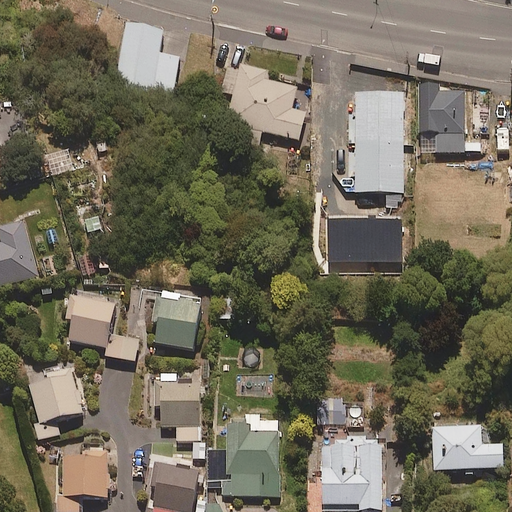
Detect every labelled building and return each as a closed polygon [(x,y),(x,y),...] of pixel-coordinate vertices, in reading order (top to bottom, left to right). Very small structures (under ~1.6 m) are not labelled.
[(159,53),(163,31),(126,24),(115,82),(173,93),(179,57),(159,53)] [(297,88),(263,79),(265,72),(254,69),(228,62),(212,127),(259,138),(261,131),(299,140),(306,113),(291,110),(297,88)] [(436,134),(436,153),(465,153),(465,134),(488,134),(488,92),(439,92),(439,84),(419,84),(419,134),(436,134)] [(403,193),(404,96),(356,95),(356,192),(403,193)] [(403,217),(329,218),(330,273),(403,272),(403,217)] [(0,227),(1,232),(0,232),(0,287),(38,278),(24,221),(0,227)] [(202,298),(179,294),(164,291),(154,343),(193,350),(202,298)] [(76,297),(69,342),(105,347),(104,359),(134,363),(137,340),(109,336),(114,303),(76,297)] [(39,441),(61,435),(56,420),(67,416),(84,411),(70,365),(46,373),(48,380),(29,386),(41,425),(35,427),(39,441)] [(201,375),(156,375),(156,426),(177,426),(177,441),(201,441),(201,375)] [(211,450),(211,482),(223,482),(224,496),(233,496),(233,497),(280,496),(278,421),(260,421),(260,415),(246,415),(246,419),(231,419),(231,425),(226,425),(226,450),(211,450)] [(482,446),(481,427),(474,427),(474,423),(464,423),(464,427),(432,428),(433,470),(465,470),(465,474),(474,474),(474,469),(504,469),(503,445),(482,446)] [(348,441),(337,441),(337,445),(330,445),(330,447),(322,447),(323,511),(383,510),(381,446),(378,446),(377,441),(366,441),(366,437),(348,437),(348,441)] [(84,511),(85,496),(108,496),(108,457),(108,451),(85,451),(85,457),(62,457),(62,496),(57,496),(57,511),(84,511)] [(153,511),(178,511),(182,511),(190,511),(198,472),(155,464),(147,506),(154,507),(153,511)]
